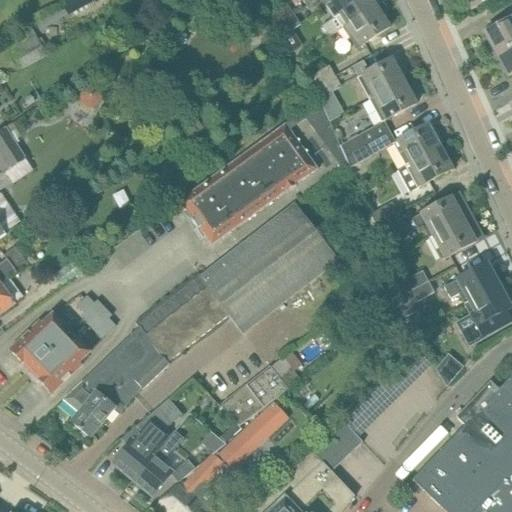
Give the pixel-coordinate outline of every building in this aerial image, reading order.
[(69,17),(97,6),(94,0),(69,0),(63,3),(69,17)] [(337,17),(323,26),(330,36),(343,28),(376,7),(371,0),(339,0),(330,7),(337,17)] [(465,0),(471,11),(489,1),(491,0),(465,0)] [(287,5),(267,17),(272,25),(273,27),(293,14),(287,5)] [(376,7),(343,28),(357,49),(390,28),(376,7)] [(293,14),(273,27),(280,38),(300,25),(293,14)] [(484,33),(496,56),(511,46),(511,17),(511,18),(484,33)] [(36,37),(7,52),(18,71),(47,56),(36,37)] [(511,75),(511,46),(496,56),(508,78),(511,75)] [(358,78),(370,101),(405,82),(402,77),(405,75),(399,63),(395,66),(392,60),(358,78)] [(329,66),(306,79),(313,89),(335,77),(329,66)] [(342,88),(335,77),(313,89),(320,100),(342,88)] [(370,101),(365,104),(370,114),(376,111),(383,123),(384,122),(417,105),(405,82),(370,101)] [(296,186),(318,170),(285,124),(179,202),(191,220),(198,230),(198,229),(211,247),(286,193),(287,193),(297,186),(296,186)] [(394,144),(406,166),(440,148),(428,126),(394,144)] [(27,159),(6,128),(0,132),(0,156),(10,171),(27,159)] [(361,135),(340,146),(346,157),(367,145),(361,135)] [(346,157),(351,167),(373,155),(367,145),(346,157)] [(452,170),(440,148),(406,166),(406,167),(398,171),(409,193),(418,188),(418,189),(452,170)] [(419,232),(424,229),(430,239),(471,216),(459,194),(418,216),(412,220),(419,232)] [(0,238),(19,226),(0,196),(0,238)] [(376,226),(398,213),(392,203),(371,215),(376,226)] [(136,325),(139,328),(63,400),(79,413),(71,423),(90,439),(114,410),(119,414),(140,388),(142,390),(169,366),(167,364),(229,316),(243,335),(338,261),(294,204),(200,277),(198,274),(136,325)] [(398,213),(376,226),(381,237),(404,224),(398,213)] [(471,216),(430,239),(442,261),(484,238),(471,216)] [(0,315),(11,308),(14,305),(13,304),(22,297),(9,279),(17,273),(27,266),(14,248),(4,256),(7,259),(1,264),(0,264),(0,315)] [(67,281),(83,269),(76,259),(60,271),(67,281)] [(459,294),(465,305),(500,286),(487,264),(453,282),(444,287),(450,299),(459,294)] [(401,283),(406,294),(428,283),(422,272),(401,283)] [(428,283),(406,294),(406,295),(390,303),(401,320),(415,312),(411,305),(433,293),(428,283)] [(511,308),(500,286),(465,305),(471,315),(455,323),(469,348),(495,334),(488,321),(506,311),(511,308)] [(80,316),(102,339),(116,327),(109,319),(112,316),(97,301),(94,304),(86,296),(76,306),(83,313),(80,316)] [(39,322),(24,337),(10,351),(51,395),(81,366),(79,364),(90,354),(53,315),(42,325),(39,322)] [(457,356),(442,374),(447,387),(466,364),(457,356)] [(283,358),(222,405),(240,428),(300,381),(283,358)] [(511,511),(511,376),(412,481),(444,511),(511,511)] [(157,409),(141,422),(126,435),(120,440),(127,446),(112,465),(134,483),(168,442),(159,435),(171,425),(157,409)] [(263,412),(251,423),(262,435),(274,424),(263,412)] [(363,443),(342,422),(332,432),(352,453),(363,443)] [(342,463),(352,453),(332,432),(322,442),(342,463)] [(168,442),(134,483),(152,498),(171,474),(172,473),(162,464),(182,439),(174,433),(168,442)] [(234,439),(220,452),(231,464),(245,451),(234,439)] [(331,473),(342,463),(322,442),(312,452),(331,473)] [(342,511),(355,497),(331,473),(312,452),(250,511),(342,511)] [(173,489),(159,504),(168,511),(213,511),(210,509),(214,505),(215,501),(214,496),(204,486),(224,465),(223,464),(213,455),(212,454),(193,475),(186,482),(184,484),(181,482),(178,486),(177,485),(173,489)] [(173,474),(172,475),(178,482),(194,470),(187,462),(173,474)]
